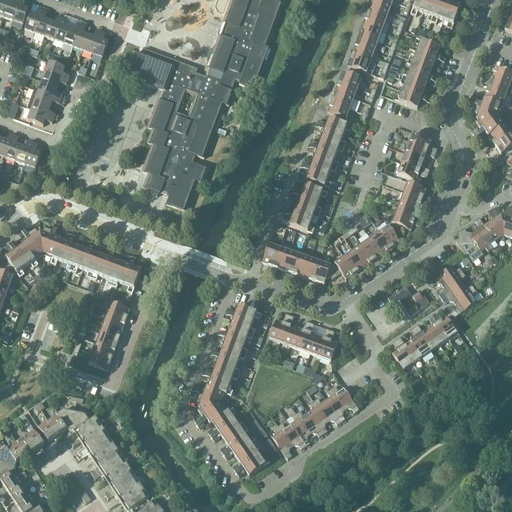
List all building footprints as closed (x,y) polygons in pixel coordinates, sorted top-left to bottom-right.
[(0,0),(0,18),(4,20),(9,4),(4,2),(5,0),(0,0)] [(283,6),(271,2),(266,0),(232,0),(223,24),(224,25),(208,70),(209,70),(206,79),(196,75),(198,71),(143,51),(141,58),(133,55),(125,79),(163,93),(159,102),(158,102),(148,130),(153,131),(148,145),(152,147),(142,174),(148,176),(143,189),(149,191),(147,195),(157,199),(158,195),(169,199),(166,206),(186,213),(197,183),(203,186),(208,171),(193,166),(196,157),(204,161),(224,106),(228,108),(234,94),(232,93),(236,83),(240,84),(239,87),(255,92),(270,51),(267,50),(280,13),(283,6)] [(372,0),(370,7),(389,14),(393,4),(381,0),(372,0)] [(431,24),(440,1),(438,0),(416,0),(410,16),(416,18),(417,14),(428,18),(426,22),(431,24)] [(460,8),(450,4),(440,1),(431,24),(436,26),(438,21),(448,25),(447,30),(452,32),(460,8)] [(4,20),(13,23),(20,4),(16,2),(14,6),(9,4),(4,20)] [(20,4),(13,23),(23,27),(29,11),(23,9),(25,6),(20,4)] [(366,17),(385,24),(389,14),(370,7),(366,17)] [(35,35),(43,13),(39,11),(36,18),(31,16),(25,32),(35,35)] [(44,39),(50,23),(45,21),(48,14),(43,13),(35,35),(44,39)] [(366,17),(363,28),(381,35),(385,24),(366,17)] [(44,39),(54,42),(62,20),(58,18),(55,25),(50,23),(44,39)] [(54,42),(64,46),(69,30),(64,28),(67,21),(62,20),(54,42)] [(64,46),(73,49),(82,27),(77,25),(75,32),(69,30),(64,46)] [(73,49),(83,53),(89,37),(83,35),(86,28),(82,27),(73,49)] [(363,28),(359,38),(378,45),(381,35),(363,28)] [(83,53),(92,56),(101,34),(96,32),(94,39),(89,37),(83,53)] [(101,34),(92,56),(102,60),(108,44),(103,42),(105,35),(101,34)] [(359,38),(355,48),(374,55),(378,45),(359,38)] [(410,57),(409,62),(432,70),(440,50),(416,41),(414,46),(419,48),(415,59),(410,57)] [(355,48),(351,58),(370,65),(374,55),(355,48)] [(370,65),(351,58),(348,69),(366,75),(370,65)] [(401,82),(425,91),(432,70),(409,62),(407,67),(412,68),(408,79),(403,77),(401,82)] [(49,64),(45,74),(68,83),(70,78),(63,76),(65,70),(49,64)] [(491,80),(510,87),(511,81),(511,76),(495,70),(491,80)] [(45,74),(42,84),(57,90),(59,85),(66,87),(68,83),(45,74)] [(343,74),(339,84),(357,91),(361,81),(343,74)] [(487,90),(506,97),(510,87),(491,80),(487,90)] [(394,103),(417,111),(425,91),(401,82),(399,87),(404,89),(400,99),(396,97),(394,103)] [(38,94),(61,102),(63,97),(56,95),(57,90),(42,84),(38,94)] [(339,84),(335,94),(354,101),(357,91),(339,84)] [(487,90),(484,101),(504,108),(502,107),(506,97),(487,90)] [(61,102),(38,94),(34,92),(30,101),(50,109),(52,104),(59,106),(61,102)] [(331,104),(350,111),(354,101),(335,94),(331,104)] [(27,111),(31,113),(54,121),(56,117),(49,114),(50,109),(30,101),(27,111)] [(477,117),(476,121),(501,117),(504,108),(484,101),(480,110),(477,109),(475,116),(477,117)] [(350,111),(331,104),(327,115),(346,122),(350,111)] [(54,121),(31,113),(27,123),(43,128),(45,123),(52,125),(54,121)] [(482,130),(488,138),(506,126),(501,117),(476,121),(478,123),(476,125),(480,131),(482,130)] [(352,129),(328,121),(321,141),(344,150),(346,145),(341,143),(345,133),(350,134),(352,129)] [(488,138),(495,147),(511,136),(505,127),(506,126),(488,138)] [(412,135),(408,146),(427,153),(431,142),(412,135)] [(0,147),(0,158),(6,160),(15,138),(10,136),(7,143),(2,141),(0,147)] [(511,137),(511,136),(495,147),(501,156),(511,148),(511,137)] [(6,160),(16,164),(22,148),(16,146),(19,139),(15,138),(6,160)] [(344,150),(321,141),(313,161),(337,170),(339,165),(334,164),(338,153),(342,155),(344,150)] [(16,164),(25,167),(34,145),(29,143),(27,150),(22,148),(16,164)] [(34,145),(25,167),(35,171),(41,155),(36,153),(38,146),(34,145)] [(408,146),(405,156),(423,163),(427,153),(408,146)] [(503,159),(507,165),(511,160),(511,158),(509,155),(503,159)] [(405,156),(401,166),(420,173),(423,163),(405,156)] [(337,170),(313,161),(306,182),(329,191),(331,185),(326,184),(330,173),(335,175),(337,170)] [(420,173),(401,166),(397,177),(416,183),(420,173)] [(407,185),(403,195),(422,202),(426,191),(407,185)] [(296,207),(320,216),(322,211),(317,209),(321,199),(326,200),(327,195),(304,187),(296,207)] [(403,195),(400,205),(418,212),(422,202),(403,195)] [(400,205),(396,215),(415,222),(418,212),(400,205)] [(320,216),(296,207),(289,228),(312,237),(314,231),(309,230),(313,219),(318,221),(320,216)] [(511,218),(511,219),(511,216),(511,210),(507,209),(504,216),(501,215),(504,237),(511,240),(511,218)] [(504,237),(501,215),(498,217),(493,210),(487,215),(492,221),(484,227),(483,227),(495,243),(504,237)] [(415,222),(396,215),(392,226),(403,230),(411,233),(415,222)] [(483,227),(484,227),(479,220),(475,224),(477,227),(477,232),(474,233),(486,249),(485,250),(488,254),(493,251),(490,247),(495,243),(483,227)] [(403,230),(392,226),(379,235),(391,251),(400,245),(395,238),(403,230)] [(43,234),(40,233),(43,258),(52,261),(59,242),(60,242),(60,240),(50,237),(51,234),(44,231),(43,234)] [(486,249),(474,233),(470,236),(468,236),(464,231),(456,236),(459,240),(455,243),(466,258),(468,257),(473,264),(484,257),(481,253),(485,250),(486,249)] [(22,245),(23,247),(24,247),(35,263),(43,258),(40,233),(37,235),(35,233),(29,237),(31,239),(22,245)] [(370,241),(382,257),(391,251),(379,235),(370,241)] [(361,247),(373,263),(382,257),(370,241),(361,247)] [(66,271),(71,273),(80,250),(60,242),(59,242),(52,261),(50,266),(56,268),(57,263),(68,267),(66,271)] [(262,265),(273,269),(279,250),(269,246),(262,265)] [(23,247),(6,259),(10,266),(4,270),(2,274),(14,278),(17,276),(20,280),(24,277),(22,273),(31,266),(34,270),(38,267),(35,263),(24,247),(23,247)] [(373,263),(361,247),(353,253),(364,269),(373,263)] [(80,250),(71,273),(76,275),(78,270),(88,274),(87,279),(91,281),(100,257),(80,250)] [(290,253),(279,250),(273,269),(283,272),(290,253)] [(300,257),(290,253),(283,272),(293,276),(300,257)] [(353,253),(344,259),(355,276),(364,269),(353,253)] [(107,286),(112,288),(120,265),(100,257),(91,281),(96,282),(98,278),(108,282),(107,286)] [(293,276),(303,279),(310,261),(300,257),(293,276)] [(355,276),(344,259),(331,268),(327,279),(333,281),(341,276),(346,282),(355,276)] [(303,279),(314,283),(320,264),(310,261),(303,279)] [(314,283),(324,287),(327,279),(331,268),(320,264),(314,283)] [(120,265),(112,288),(116,290),(118,285),(129,289),(127,294),(132,296),(141,272),(120,265)] [(440,286),(442,289),(463,274),(460,270),(455,273),(452,268),(429,284),(432,288),(436,286),(440,286)] [(0,273),(0,285),(10,289),(14,278),(2,274),(0,273)] [(463,274),(442,289),(443,291),(443,295),(439,298),(442,302),(465,286),(461,281),(466,279),(463,274)] [(0,285),(0,296),(6,299),(10,289),(0,285)] [(453,304),(454,306),(475,292),(472,288),(468,291),(465,286),(442,302),(445,306),(449,303),(453,304)] [(393,307),(399,303),(410,319),(430,306),(420,292),(412,298),(410,295),(408,296),(403,290),(388,300),(393,307)] [(475,292),(454,306),(456,309),(455,313),(451,315),(454,320),(477,304),(474,299),(478,296),(475,292)] [(111,305),(107,316),(126,323),(130,312),(111,305)] [(261,317),(238,308),(230,329),(254,337),(255,333),(251,331),(255,320),(259,322),(261,317)] [(107,316),(103,326),(122,333),(126,323),(107,316)] [(446,319),(437,325),(448,342),(458,335),(451,325),(446,319)] [(269,341),(280,345),(287,326),(276,322),(269,341)] [(437,325),(428,331),(439,348),(448,342),(437,325)] [(122,333),(103,326),(100,336),(118,343),(122,333)] [(280,345),(290,349),(297,330),(287,326),(280,345)] [(254,337),(230,329),(223,349),(246,358),(248,353),(243,351),(247,341),(252,342),(254,337)] [(307,334),(297,330),(290,349),(300,352),(307,334)] [(428,331),(419,338),(431,354),(439,348),(428,331)] [(317,337),(307,334),(300,352),(310,356),(317,337)] [(118,343),(100,336),(96,346),(115,353),(118,343)] [(310,356),(320,360),(327,341),(317,337),(310,356)] [(410,344),(422,360),(431,354),(419,338),(410,344)] [(320,360),(331,364),(338,345),(327,341),(320,360)] [(422,360),(410,344),(401,350),(413,366),(422,360)] [(96,346),(92,356),(111,363),(115,353),(96,346)] [(246,358),(223,349),(215,369),(239,378),(240,373),(236,371),(240,361),(244,363),(246,358)] [(413,366),(401,350),(392,356),(404,373),(413,366)] [(111,363),(92,356),(88,367),(107,374),(111,363)] [(239,378),(215,369),(208,389),(208,390),(226,397),(231,399),(233,393),(228,392),(232,381),(237,383),(239,378)] [(200,406),(198,409),(223,406),(226,397),(208,390),(208,389),(206,389),(202,399),(199,398),(197,405),(200,406)] [(331,392),(346,412),(348,411),(352,412),(355,416),(359,412),(343,390),(338,393),(336,389),(331,392)] [(330,399),(325,402),(341,425),(345,422),(343,418),(343,414),(346,412),(331,392),(327,395),(330,399)] [(314,404),(328,425),(330,423),(334,424),(337,428),(341,425),(325,402),(321,405),(318,401),(314,404)] [(328,425),(314,404),(309,407),(312,411),(308,414),(323,437),(328,434),(325,430),(326,426),(328,425)] [(211,427),(212,426),(212,425),(229,414),(228,414),(223,406),(198,409),(200,412),(198,414),(202,420),(205,418),(211,427)] [(212,426),(224,443),(245,429),(242,425),(238,428),(232,418),(236,415),(233,411),(228,414),(229,414),(212,425),(212,426)] [(70,433),(74,414),(63,412),(57,417),(67,432),(70,433)] [(300,413),(296,416),(310,437),(312,435),(316,436),(319,440),(323,437),(308,414),(303,418),(300,413)] [(74,433),(89,423),(85,417),(74,414),(70,433),(74,433)] [(290,427),(306,450),(310,447),(307,443),(308,438),(310,437),(296,416),(292,419),(294,423),(290,427)] [(67,432),(57,417),(48,422),(58,438),(59,437),(62,438),(63,435),(67,432)] [(89,423),(74,433),(77,438),(76,442),(71,445),(73,449),(81,444),(84,449),(83,452),(75,457),(79,463),(87,458),(90,458),(97,469),(96,472),(91,475),(95,481),(100,478),(104,478),(110,489),(110,492),(104,495),(108,501),(114,498),(117,498),(123,509),(123,511),(122,511),(130,511),(147,501),(143,495),(145,493),(96,418),(89,423)] [(58,438),(48,422),(38,429),(48,444),(53,441),(56,442),(57,439),(58,438)] [(306,450),(290,427),(285,430),(282,426),(278,429),(292,449),(294,448),(299,449),(301,452),(306,450)] [(224,443),(237,461),(257,447),(254,442),(250,445),(244,436),(248,433),(245,429),(224,443)] [(292,449),(278,429),(274,432),(277,436),(272,439),(287,462),(292,459),(289,455),(290,451),(292,449)] [(25,438),(35,453),(39,451),(42,451),(43,448),(44,447),(34,432),(25,438)] [(25,438),(16,444),(26,459),(27,459),(30,459),(31,456),(35,453),(25,438)] [(7,450),(17,465),(21,462),(24,463),(25,460),(26,459),(16,444),(7,450)] [(257,447),(237,461),(249,479),(270,465),(267,460),(263,463),(256,454),(260,451),(257,447)] [(17,465),(7,450),(0,453),(0,465),(16,469),(17,465)] [(0,482),(15,472),(16,469),(0,465),(0,482)] [(0,490),(0,495),(21,481),(15,472),(0,482),(2,486),(2,490),(0,490)] [(67,478),(86,506),(91,503),(72,474),(67,478)] [(9,496),(12,500),(27,490),(21,481),(0,495),(0,498),(0,499),(6,496),(9,496)] [(27,490),(12,500),(14,504),(14,508),(8,511),(13,511),(33,499),(27,490)] [(33,511),(39,508),(33,499),(13,511),(33,511)]
